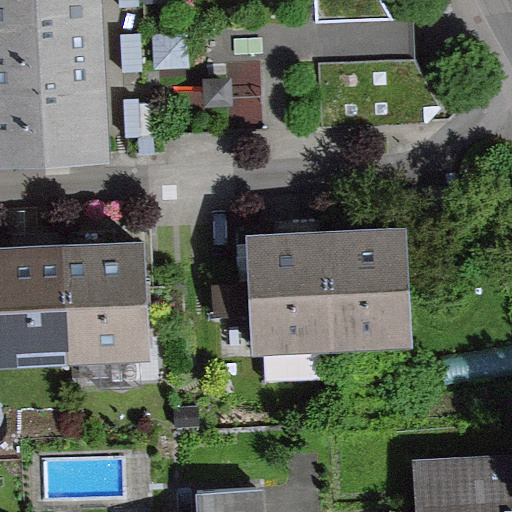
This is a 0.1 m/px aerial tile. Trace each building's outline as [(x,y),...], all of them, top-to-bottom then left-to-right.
[(0,0),(0,18),(97,14),(96,0),(0,0)] [(316,0),(318,19),(391,15),(383,0),(316,0)] [(0,18),(0,84),(101,80),(97,14),(0,18)] [(322,59),(325,124),(425,119),(424,98),(438,97),(413,55),(322,59)] [(0,84),(0,151),(104,146),(101,80),(0,84)] [(405,220),(329,224),(335,339),(412,334),(405,220)] [(329,224),(252,229),(259,343),(335,339),(329,224)] [(139,232),(66,235),(72,348),(145,345),(139,232)] [(66,235),(0,238),(0,351),(72,348),(66,235)] [(511,511),(511,456),(420,461),(421,511),(511,511)] [(203,511),(261,511),(261,494),(203,498),(203,511)]
